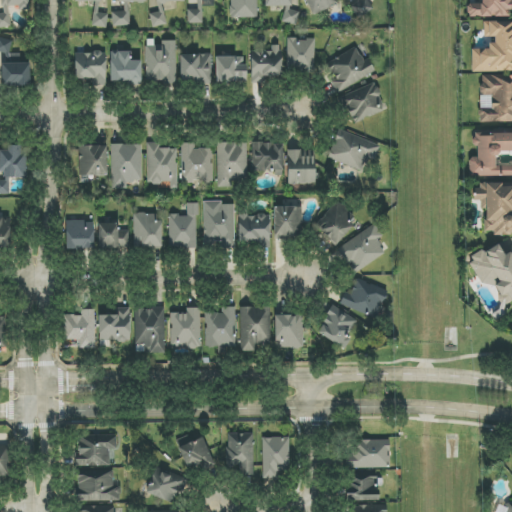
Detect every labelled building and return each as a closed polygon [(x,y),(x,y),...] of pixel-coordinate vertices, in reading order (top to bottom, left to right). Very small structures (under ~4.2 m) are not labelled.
[(29,8),(28,0),(1,0),(1,14),(0,13),(0,26),(9,27),(9,9),(29,8)] [(184,0),(156,0),(157,13),(150,13),(151,27),(166,26),(165,2),(185,1),(184,0)] [(188,24),(202,23),(202,0),(191,0),(191,8),(187,8),(188,24)] [(257,0),(230,0),(231,18),(257,17),(257,0)] [(305,0),(313,16),(342,1),(341,0),(305,0)] [(359,0),(351,7),(361,19),(375,7),(369,0),(359,0)] [(479,0),(480,3),(467,4),(468,17),(511,16),(510,0),(479,0)] [(112,12),(112,27),(130,26),(129,3),(124,3),(124,12),(112,12)] [(282,22),(297,25),(299,11),(285,9),(282,22)] [(108,14),(93,13),(92,27),(107,28),(108,14)] [(472,72),(511,71),(511,22),(484,22),(484,37),(491,37),(491,49),(472,49),(472,72)] [(1,86),(29,87),(30,63),(19,63),(19,54),(11,54),(12,39),(0,38),(0,52),(5,53),(5,62),(1,62),(1,86)] [(315,39),(287,38),(287,73),(314,73),(315,39)] [(176,83),(177,41),(162,41),(162,46),(146,45),(145,83),(176,83)] [(251,50),(251,83),(265,84),(265,77),(281,77),(282,46),(271,45),(271,50),(251,50)] [(376,73),(368,58),(362,61),(357,50),(323,66),(336,93),(376,73)] [(142,61),(131,60),(131,52),(111,51),(110,83),(141,84),(142,61)] [(92,79),(92,86),(105,86),(106,53),(75,52),(74,79),(92,79)] [(211,55),(181,54),(180,84),(211,84),(211,55)] [(246,81),(246,57),(216,56),(215,81),(246,81)] [(479,122),(511,121),(511,75),(481,76),(481,95),(490,95),(490,109),(479,109),(479,122)] [(385,111),(375,84),(341,96),(351,124),(385,111)] [(327,158),(363,171),(368,157),(375,159),(380,145),(338,130),(327,158)] [(469,177),(511,175),(511,131),(474,132),(475,157),(469,157),(469,177)] [(177,148),(160,148),(160,143),(147,143),(147,184),(170,184),(170,188),(177,188),(177,148)] [(194,143),(181,144),(182,183),(213,182),(212,149),(194,149),(194,143)] [(217,187),(232,187),(232,180),(247,180),(247,143),(217,143),(217,187)] [(283,143),(252,143),(252,175),(284,174),(283,143)] [(111,145),(113,189),(126,188),(126,182),(142,181),(141,144),(111,145)] [(0,176),(26,177),(27,155),(21,155),(21,146),(7,145),(7,151),(0,150),(0,176)] [(79,176),(107,176),(106,146),(79,146),(79,176)] [(288,184),(315,184),(314,150),(287,151),(288,184)] [(0,194),(10,194),(9,180),(0,179),(0,194)] [(511,233),(511,183),(479,183),(479,189),(473,189),(473,201),(480,201),(480,209),(485,209),(485,233),(511,233)] [(354,225),(348,220),(354,214),(338,200),(313,226),(335,246),(354,225)] [(222,201),(203,202),(204,247),(235,247),(234,205),(222,205),(222,201)] [(169,249),(198,248),(196,204),(187,204),(187,215),(168,215),(169,249)] [(273,207),(274,238),(302,238),(302,207),(273,207)] [(133,215),(134,249),(162,249),(162,221),(157,221),(157,214),(133,215)] [(270,214),(239,214),(239,244),(270,245),(270,214)] [(9,218),(0,218),(0,248),(10,248),(9,218)] [(94,220),(65,221),(66,250),(95,249),(94,220)] [(99,250),(129,249),(129,231),(118,231),(118,223),(98,224),(99,250)] [(337,249),(353,274),(386,253),(377,240),(383,236),(375,225),(337,249)] [(511,299),(511,246),(511,244),(501,250),(496,242),(467,260),(484,286),(490,283),(504,304),(511,299)] [(388,291),(353,278),(342,306),(377,319),(388,291)] [(317,333),(341,347),(356,319),(332,306),(317,333)] [(222,307),(222,314),(205,313),(204,346),(235,347),(236,307),(222,307)] [(270,307),(239,308),(240,353),(254,353),(254,345),(271,345),(270,307)] [(116,309),(116,315),(98,316),(99,342),(131,341),(130,308),(116,309)] [(136,345),(145,345),(145,353),(165,353),(164,308),(135,309),(136,345)] [(171,348),(200,348),(200,308),(187,309),(187,313),(170,313),(171,348)] [(64,316),(65,340),(79,340),(80,349),(95,348),(95,310),(82,310),(82,315),(64,316)] [(275,316),(276,349),(303,348),(303,315),(275,316)] [(226,434),(227,468),(238,467),(239,475),(254,475),(253,433),(226,434)] [(116,435),(77,436),(77,466),(109,466),(109,449),(116,449),(116,435)] [(192,443),(189,435),(175,441),(188,472),(213,462),(204,438),(192,443)] [(289,437),(262,438),(263,478),(277,478),(277,471),(290,471),(289,437)] [(390,440),(346,441),(347,469),(391,468),(390,440)] [(0,476),(9,476),(9,444),(0,444),(0,476)] [(157,465),(146,493),(172,504),(178,490),(182,492),(188,478),(157,465)] [(121,501),(120,488),(113,488),(113,471),(78,472),(78,502),(121,501)] [(379,500),(378,473),(345,474),(346,501),(379,500)] [(511,511),(511,503),(505,501),(502,511),(503,511),(511,511)]
